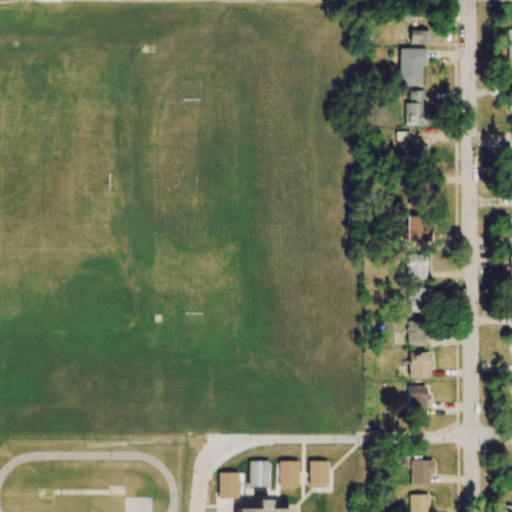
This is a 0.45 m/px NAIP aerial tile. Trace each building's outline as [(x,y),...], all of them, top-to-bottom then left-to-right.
[(427,31),(408,30),(408,44),(427,44),(427,31)] [(424,66),(424,48),(397,48),(397,85),(419,86),(420,66),(424,66)] [(403,125),(422,125),(421,90),(408,90),(408,102),(403,103),(403,125)] [(511,131),(501,131),(500,147),(511,146),(511,131)] [(426,146),(420,146),(420,139),(402,139),(403,158),(427,157),(426,146)] [(426,203),(425,175),(403,176),(404,203),(426,203)] [(429,241),(429,216),(401,217),(402,241),(429,241)] [(422,280),(423,257),(404,257),(403,279),(422,280)] [(406,312),(425,311),(424,288),(405,288),(406,312)] [(405,344),(423,345),(423,321),(405,321),(405,344)] [(406,378),(426,378),(427,353),(406,352),(406,378)] [(423,401),(425,401),(424,385),(404,386),(405,411),(424,410),(423,401)] [(247,486),(266,487),(266,461),(247,460),(247,486)] [(277,487),(296,486),(296,460),(276,461),(277,487)] [(407,484),(428,485),(429,460),(408,460),(407,484)] [(306,487),(326,487),(326,461),(307,461),(306,487)] [(216,498),(236,498),(236,472),(217,472),(216,498)] [(425,511),(426,494),(406,494),(405,511),(425,511)] [(287,511),(288,509),(267,509),(267,499),(254,499),(254,508),(234,508),(234,511),(287,511)]
